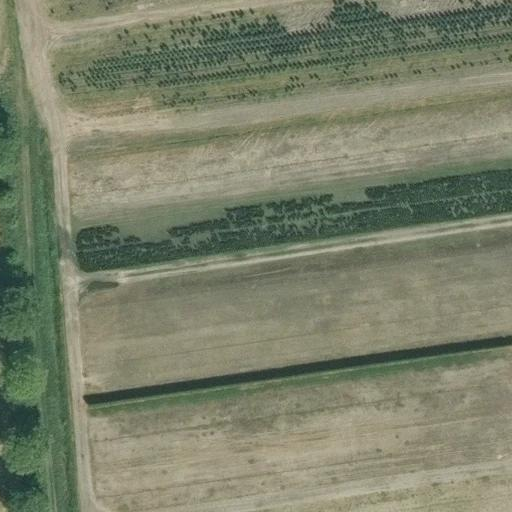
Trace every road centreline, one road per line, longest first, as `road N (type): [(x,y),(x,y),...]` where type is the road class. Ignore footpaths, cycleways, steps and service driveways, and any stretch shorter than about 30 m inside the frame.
road 1 (track): [(35,0),(87,511)]
road 2 (track): [(511,10),(42,74)]
road 3 (track): [(52,175),(511,112)]
road 4 (track): [(511,213),(65,273)]
road 5 (track): [(76,383),(511,321)]
road 6 (track): [(511,420),(85,480)]
